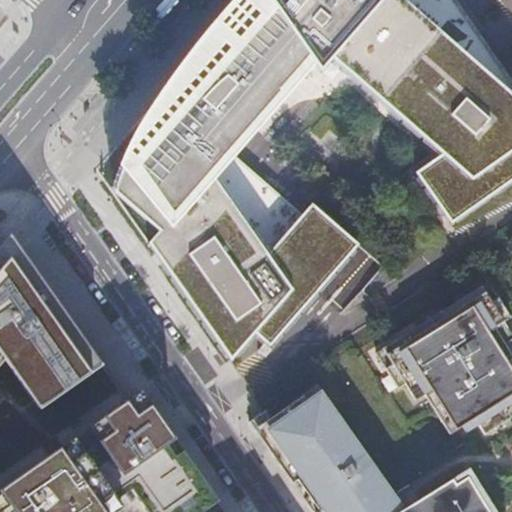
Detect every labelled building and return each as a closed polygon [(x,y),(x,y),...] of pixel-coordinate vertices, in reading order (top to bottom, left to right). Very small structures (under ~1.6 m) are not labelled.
[(204,45),(162,101),(151,116),(135,143),(123,170),(124,171),(127,175),(220,66),(237,47),(248,34),(246,32),(246,29),(245,26),(247,23),(249,20),(252,19),(257,19),(259,21),(272,6),(268,0),(243,0),(239,5),(204,45)] [(220,66),(127,175),(167,222),(213,179),(235,157),(314,66),(319,74),(331,60),(384,0),(268,0),(272,6),(259,21),(257,19),(252,19),(249,20),(247,23),(245,26),(246,29),(246,32),(248,34),(237,47),(220,66)] [(511,103),(391,0),(384,0),(331,60),(440,156),(474,189),(511,163),(511,103)] [(511,82),(453,0),(391,0),(511,103),(511,82)] [(440,156),(414,173),(450,225),(511,181),(511,163),(474,189),(440,156)] [(235,157),(213,179),(265,254),(301,215),(235,157)] [(213,179),(167,222),(155,235),(148,244),(231,361),(254,334),(292,291),(265,254),(213,179)] [(292,291),(254,334),(269,347),(320,290),(358,246),(312,204),(301,215),(265,254),(292,291)] [(11,235),(0,246),(0,364),(4,360),(39,410),(102,365),(11,235)] [(358,246),(320,290),(344,312),(382,268),(358,246)] [(511,321),(488,283),(382,348),(403,383),(411,379),(421,396),(437,386),(452,410),(446,414),(456,430),(462,426),(466,433),(478,425),(484,435),(504,423),(498,413),(511,403),(511,356),(505,345),(511,340),(511,321)] [(312,511),(403,511),(393,497),(393,496),(394,495),(317,386),(271,418),(254,430),(297,490),(312,511)] [(0,511),(114,511),(122,507),(116,499),(131,489),(147,511),(201,511),(218,501),(198,472),(152,407),(141,391),(87,428),(97,442),(83,452),(73,438),(0,489),(0,511)] [(488,511),(469,480),(421,510),(418,511),(488,511)]
